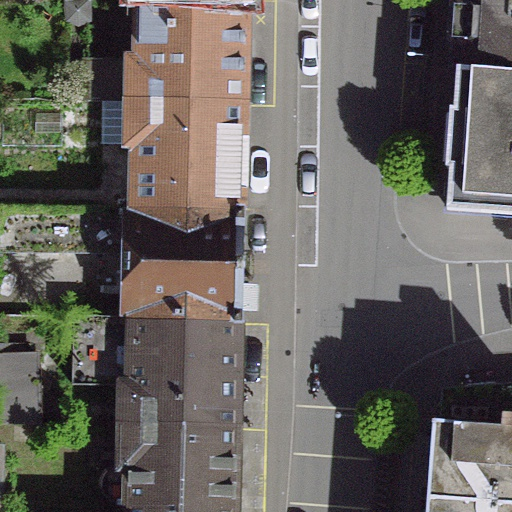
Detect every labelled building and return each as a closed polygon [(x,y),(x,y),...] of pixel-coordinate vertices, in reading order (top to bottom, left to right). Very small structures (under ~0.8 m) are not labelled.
[(238,93),(241,1),(240,0),(136,0),(135,60),(83,60),(82,102),(123,103),(122,146),(133,146),(132,211),(0,209),(0,250),(120,252),(119,295),(129,295),(129,319),(67,319),(67,387),(116,387),(115,470),(125,470),(123,511),(230,511),(231,455),(231,414),(236,324),(236,322),(237,264),(238,211),(236,211),(238,125),(238,93)] [(86,22),(86,0),(60,0),(63,22),(86,22)] [(511,0),(459,0),(459,4),(447,7),(444,43),(456,47),(455,72),(511,76),(511,0)] [(511,76),(455,72),(445,209),(511,214),(511,76)] [(31,353),(0,354),(0,425),(32,427),(32,426),(31,353)] [(511,511),(511,380),(463,381),(464,419),(433,417),(427,496),(425,511),(511,511)]
